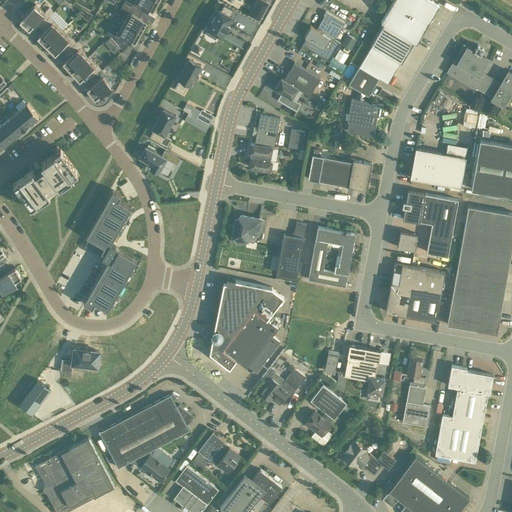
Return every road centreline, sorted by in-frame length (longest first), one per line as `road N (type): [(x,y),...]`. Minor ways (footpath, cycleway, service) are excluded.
road 1 (unclassified): [(511,43),(464,17),(455,22),(398,119),(381,219)]
road 2 (unclassified): [(511,352),(382,329),(364,314),(381,219)]
road 3 (unclassified): [(356,503),(166,356)]
road 4 (residential): [(0,215),(56,305),(85,325),(123,319),(150,280)]
road 5 (tertiary): [(218,182),(237,101),(293,0)]
road 6 (tertiary): [(0,456),(119,393),(166,356)]
road 7 (residential): [(150,280),(144,196),(94,127)]
road 8 (unclassified): [(381,219),(218,182)]
road 9 (residential): [(94,127),(112,113),(175,0)]
road 10 (residential): [(94,127),(0,25)]
road 11 (unclassified): [(486,511),(511,387)]
